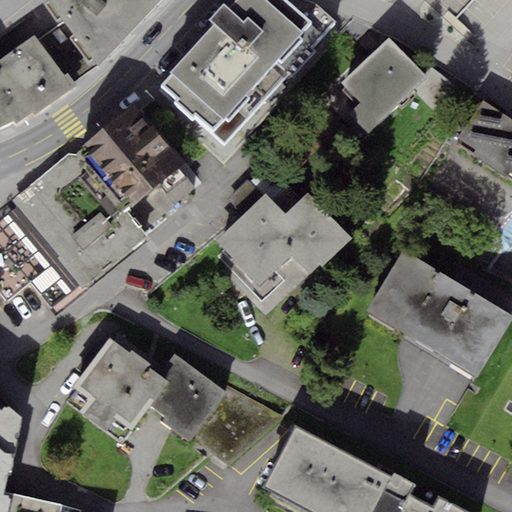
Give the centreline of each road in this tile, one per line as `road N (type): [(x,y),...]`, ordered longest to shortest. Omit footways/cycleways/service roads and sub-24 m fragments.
road 1 (secondary): [(203,0),(99,107),(0,160)]
road 2 (residential): [(337,0),(416,34),(511,102)]
road 3 (residential): [(0,381),(32,414),(36,476),(112,511)]
